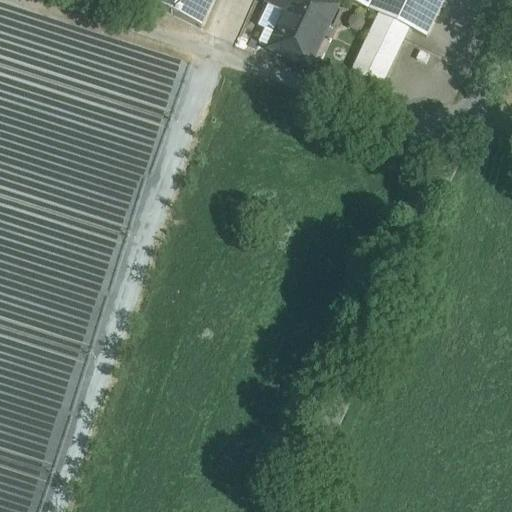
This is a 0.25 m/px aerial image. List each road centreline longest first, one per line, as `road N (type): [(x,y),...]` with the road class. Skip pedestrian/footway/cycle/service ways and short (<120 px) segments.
road 1 (tertiary): [(294,511),(455,146)]
road 2 (unclassified): [(455,146),(100,16)]
road 3 (tertiary): [(455,146),(511,25)]
